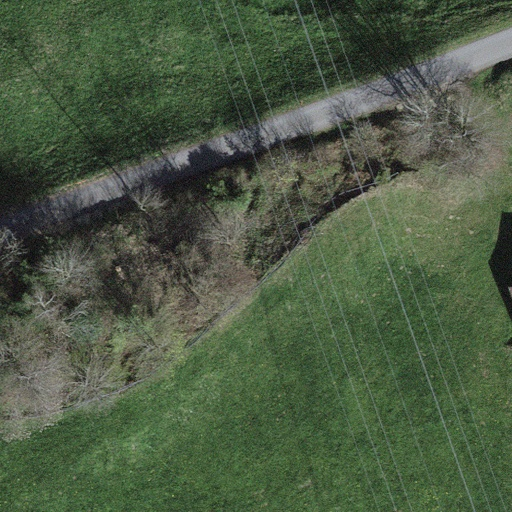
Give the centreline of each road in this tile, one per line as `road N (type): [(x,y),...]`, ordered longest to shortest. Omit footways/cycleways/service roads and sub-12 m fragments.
road 1 (unclassified): [(511,44),(0,232)]
road 2 (trunk): [(421,0),(511,419)]
